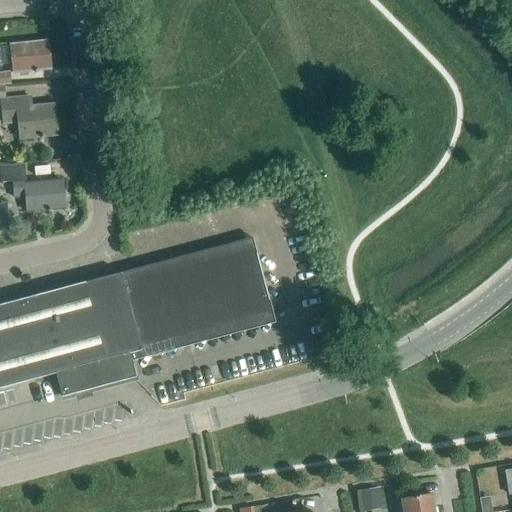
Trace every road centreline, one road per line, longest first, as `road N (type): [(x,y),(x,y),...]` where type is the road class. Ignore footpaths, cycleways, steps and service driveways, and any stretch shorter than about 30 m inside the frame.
road 1 (tertiary): [(0,471),(337,384),(433,339),(511,282)]
road 2 (residential): [(0,266),(82,246),(101,227),(82,12),(68,0)]
